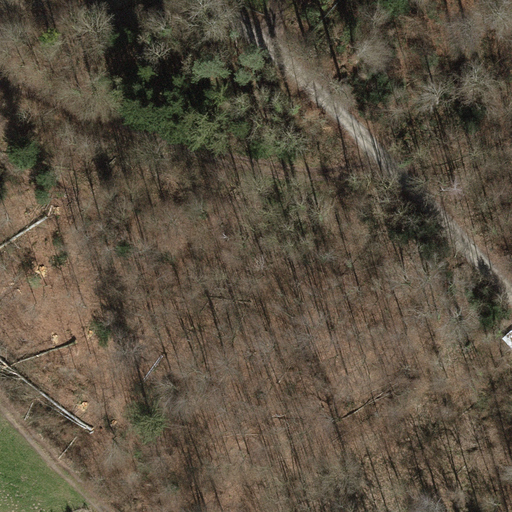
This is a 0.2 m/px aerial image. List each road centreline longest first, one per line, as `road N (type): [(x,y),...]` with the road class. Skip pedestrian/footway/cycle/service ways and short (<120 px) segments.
road 1 (track): [(208,0),(282,53),(511,293)]
road 2 (track): [(381,153),(333,169),(266,167),(0,73)]
road 3 (track): [(0,397),(108,511)]
